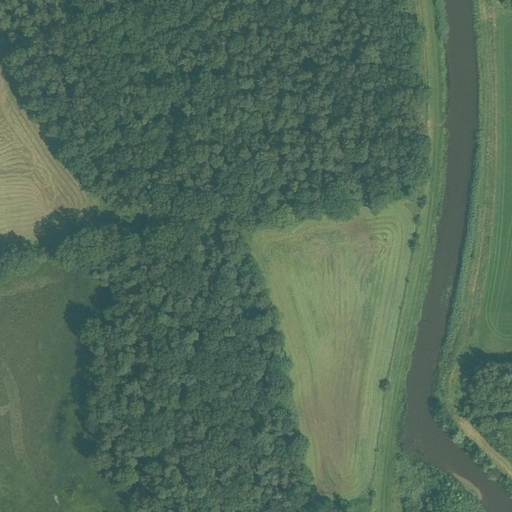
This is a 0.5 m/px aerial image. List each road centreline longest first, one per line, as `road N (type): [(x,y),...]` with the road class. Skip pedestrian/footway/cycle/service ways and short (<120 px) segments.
road 1 (track): [(427,0),(436,174),(386,511)]
road 2 (track): [(418,0),(426,176)]
road 3 (track): [(351,0),(429,113)]
